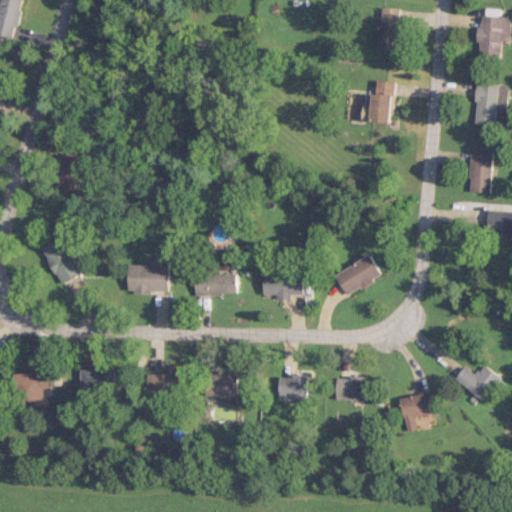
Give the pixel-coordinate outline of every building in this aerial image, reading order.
[(1,0),(0,8),(0,34),(16,38),(23,0),(1,0)] [(401,50),(401,7),(380,7),(380,50),(401,50)] [(501,56),(502,38),(510,39),(511,16),(481,14),(478,55),(501,56)] [(375,122),(394,122),(394,80),(375,80),(375,122)] [(505,85),(478,84),(475,123),(502,125),(505,85)] [(81,192),(91,158),(68,152),(58,186),(81,192)] [(492,153),(471,153),(471,193),(492,193),(492,153)] [(511,212),(490,211),(489,241),(511,242),(511,212)] [(82,274),(64,238),(45,248),(62,284),(82,274)] [(337,274),(350,295),(384,275),(372,254),(337,274)] [(171,265),(129,265),(129,292),(171,292),(171,265)] [(239,294),(239,274),(196,274),(196,294),(239,294)] [(307,275),(265,275),(265,294),(307,295),(307,275)] [(503,376),(487,364),(479,374),(468,365),(458,378),(485,400),(503,376)] [(114,369),(81,369),(81,387),(114,387),(114,369)] [(16,372),(17,401),(44,400),(43,387),(61,386),(60,370),(16,372)] [(149,392),(181,392),(181,373),(149,373),(149,392)] [(240,374),(206,374),(206,395),(240,395),(240,374)] [(281,398),(297,398),(297,406),(310,406),(310,375),(281,375),(281,398)] [(368,376),(339,376),(339,400),(368,400),(368,376)] [(437,412),(433,391),(404,397),(408,417),(437,412)]
